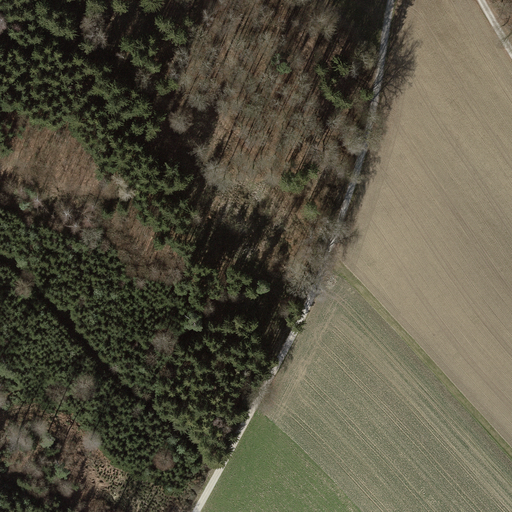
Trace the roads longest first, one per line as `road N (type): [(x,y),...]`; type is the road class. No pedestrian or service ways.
road 1 (track): [(195,511),(317,285),(371,124),(391,0)]
road 2 (track): [(218,472),(192,435),(138,395),(0,255)]
